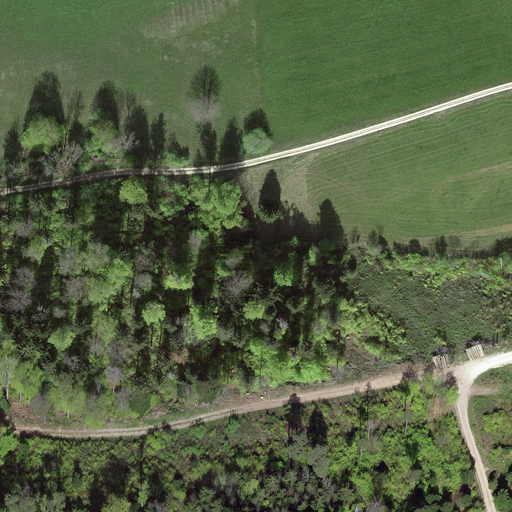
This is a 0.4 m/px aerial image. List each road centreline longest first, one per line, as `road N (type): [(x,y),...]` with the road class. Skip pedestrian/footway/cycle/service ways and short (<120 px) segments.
road 1 (track): [(511,87),(233,166),(138,170),(0,191)]
road 2 (track): [(511,352),(174,426),(0,427)]
road 3 (track): [(456,370),(493,511)]
